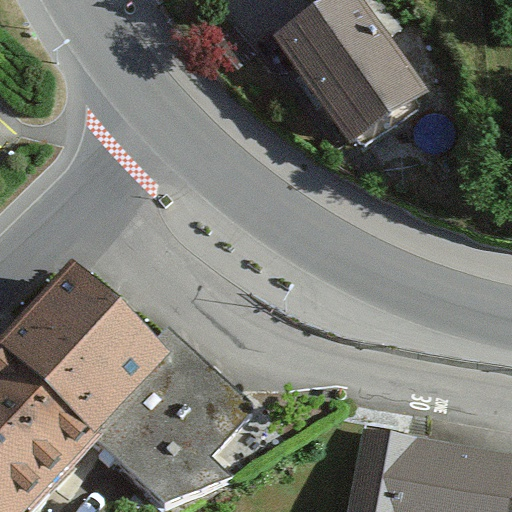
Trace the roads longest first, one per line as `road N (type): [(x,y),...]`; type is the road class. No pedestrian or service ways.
road 1 (residential): [(511,407),(323,366),(240,333),(164,280),(88,196)]
road 2 (secondary): [(168,118),(255,198),(369,266),(511,314)]
road 3 (secondary): [(81,0),(168,118)]
